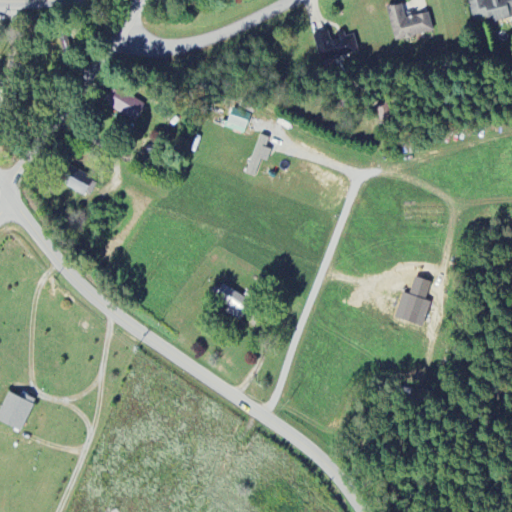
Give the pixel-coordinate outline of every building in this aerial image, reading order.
[(511,0),(468,0),(473,21),(489,18),(490,24),(511,20),(511,0)] [(387,8),(395,42),(433,33),(429,13),(406,19),(402,5),(387,8)] [(354,35),(345,38),(344,34),(330,38),(328,32),(313,37),(321,64),(359,52),(354,35)] [(137,121),(145,104),(112,88),(104,106),(137,121)] [(228,124),(247,129),(250,114),(231,110),(228,124)] [(272,151),(266,149),(269,139),(260,136),(246,175),(255,178),(261,161),(267,163),(272,151)] [(251,302),(220,285),(212,298),(229,308),(226,314),(240,322),(251,302)] [(0,423),(21,433),(36,401),(20,394),(18,398),(9,393),(0,411),(0,423)]
